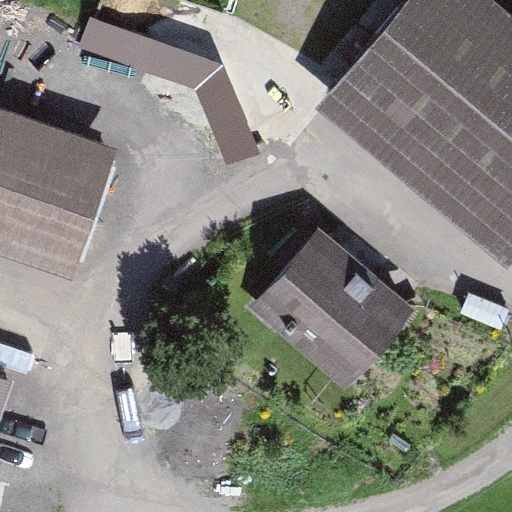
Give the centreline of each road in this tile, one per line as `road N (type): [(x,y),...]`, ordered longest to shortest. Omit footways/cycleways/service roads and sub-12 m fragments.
road 1 (track): [(0,299),(92,306),(306,167),(511,297)]
road 2 (track): [(35,511),(511,450)]
